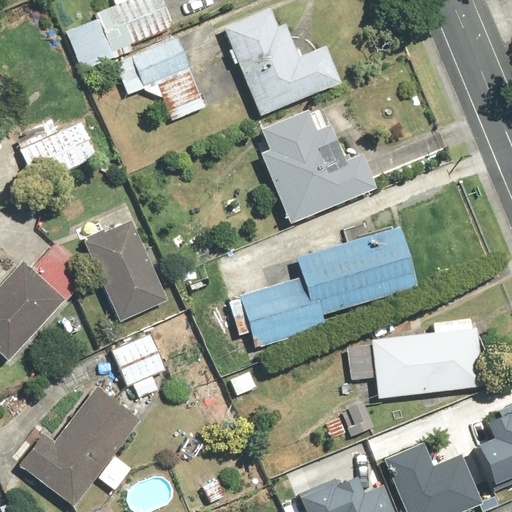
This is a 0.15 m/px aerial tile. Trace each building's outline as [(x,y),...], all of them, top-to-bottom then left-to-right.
[(65,31),(80,72),(129,54),(126,46),(173,28),(162,0),(111,0),(114,6),(97,13),(99,18),(65,31)] [(271,5),(224,24),(263,118),(344,84),(327,43),(302,53),(290,23),(280,27),(271,5)] [(170,117),(198,107),(175,41),(114,63),(126,95),(158,83),(170,117)] [(0,113),(9,91),(0,87),(0,113)] [(270,148),(261,151),(288,220),(379,185),(365,149),(345,157),(333,123),(317,130),(310,113),(264,131),(270,148)] [(85,117),(20,147),(37,183),(101,153),(85,117)] [(134,220),(87,239),(119,317),(166,298),(134,220)] [(401,231),(300,256),(304,276),(240,291),(253,345),(334,325),(330,308),(415,287),(401,231)] [(22,262),(0,285),(0,352),(10,362),(65,301),(22,262)] [(148,334),(111,351),(126,386),(131,384),(137,398),(157,389),(150,375),(164,369),(148,334)] [(484,337),(351,342),(352,379),(375,378),(375,400),(487,396),(484,337)] [(136,420),(95,387),(57,435),(42,423),(15,457),(71,502),(136,420)] [(473,444),(491,488),(511,479),(511,400),(497,407),(499,411),(484,418),(491,436),(473,444)] [(422,445),(383,462),(404,511),(464,511),(481,505),(460,455),(431,467),(422,445)] [(293,494),(301,511),(391,511),(377,479),(357,488),(349,470),(293,494)]
